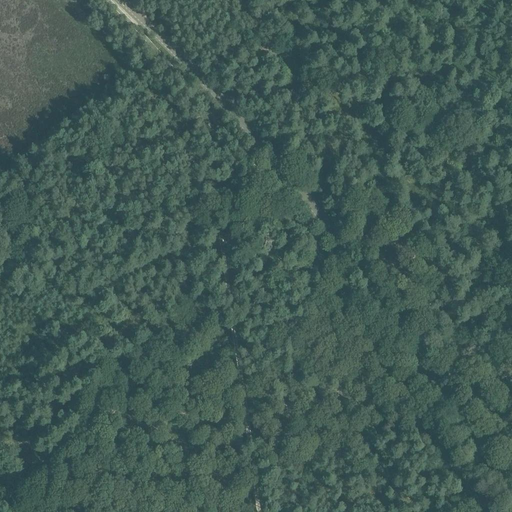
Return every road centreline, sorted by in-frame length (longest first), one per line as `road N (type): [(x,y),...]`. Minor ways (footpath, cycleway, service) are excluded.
road 1 (tertiary): [(511,506),(332,232),(224,101),(122,0)]
road 2 (track): [(259,511),(209,114)]
road 3 (unknown): [(306,199),(338,148),(344,111),(334,92),(269,45)]
